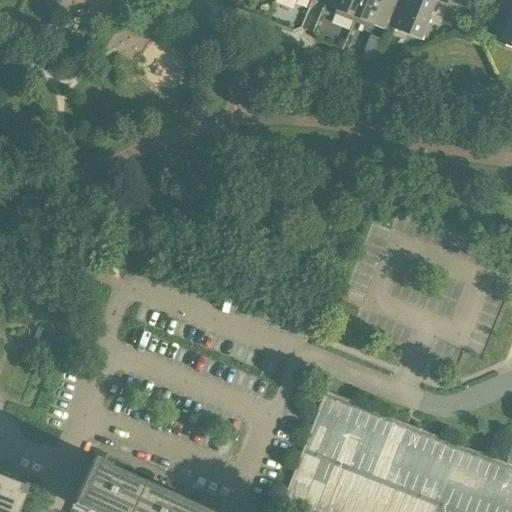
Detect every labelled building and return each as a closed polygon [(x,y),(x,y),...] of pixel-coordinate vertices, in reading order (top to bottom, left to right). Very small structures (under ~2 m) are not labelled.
[(342,17),(354,21),(363,0),(326,0),(324,5),(341,12),(342,17)] [(387,0),(363,0),(354,21),(367,26),(371,24),(388,31),(389,27),(390,27),(397,7),(386,2),(387,0)] [(448,6),(450,0),(413,0),(409,12),(397,7),(390,27),(422,41),(424,37),(427,39),(432,25),(429,24),(438,2),(448,6)] [(511,17),(503,40),(507,42),(506,45),(511,47),(511,17)] [(453,307),(459,289),(450,286),(444,304),(453,307)] [(326,394),(281,508),(290,511),(511,511),(511,466),(506,465),(506,466),(326,394)] [(195,511),(90,464),(72,504),(90,511),(195,511)] [(0,511),(17,511),(25,493),(0,483),(0,511)]
